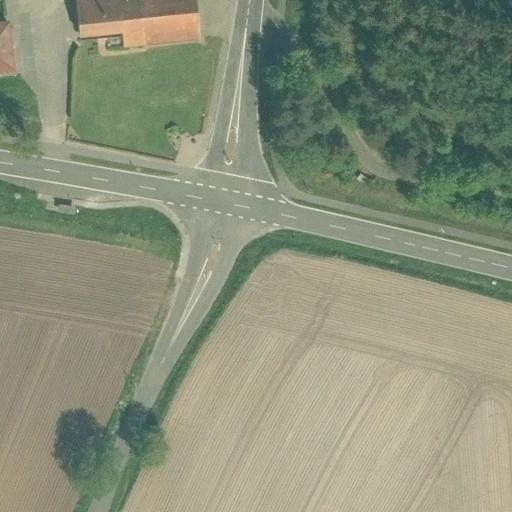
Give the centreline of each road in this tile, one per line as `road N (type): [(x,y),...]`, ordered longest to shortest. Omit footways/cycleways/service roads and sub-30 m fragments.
road 1 (tertiary): [(225,203),(97,511)]
road 2 (tertiary): [(511,270),(225,203)]
road 3 (tertiary): [(225,203),(0,166)]
road 4 (tertiary): [(249,0),(225,203)]
